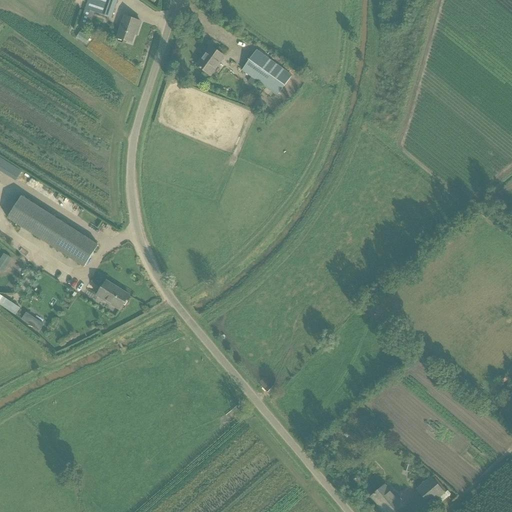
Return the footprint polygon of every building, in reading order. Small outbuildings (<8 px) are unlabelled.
[(89,26),(94,13),(111,19),(117,0),(86,0),(79,23),(89,26)] [(141,22),(131,19),(125,17),(117,39),(131,44),(136,29),(138,30),(141,22)] [(225,58),(218,53),(210,47),(204,55),(205,56),(198,66),(197,65),(196,66),(204,72),(211,76),(225,58)] [(277,97),(292,76),(257,50),(242,71),(251,78),(247,83),(251,86),(255,80),(277,97)] [(98,246),(90,240),(68,227),(21,197),(7,219),(84,268),(98,246)] [(1,258),(0,260),(0,271),(4,274),(10,264),(1,258)] [(120,311),(124,304),(129,296),(106,281),(101,290),(97,296),(120,311)] [(22,316),(28,308),(6,293),(1,300),(22,316)] [(26,313),(21,320),(26,323),(31,316),(30,316),(26,313)] [(506,375),(501,377),(500,381),(503,384),(508,382),(509,378),(506,375)] [(412,466),(405,464),(403,470),(411,472),(412,466)] [(403,511),(428,511),(433,508),(431,505),(445,493),(431,477),(417,489),(422,496),(407,509),(403,511)] [(395,511),(398,510),(393,503),(397,500),(384,486),(372,497),(384,511),(395,511)]
